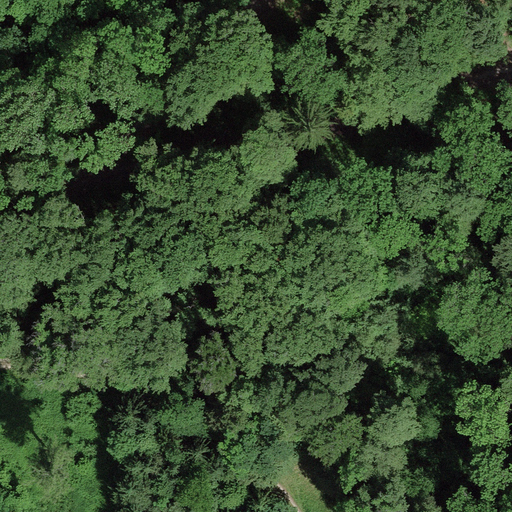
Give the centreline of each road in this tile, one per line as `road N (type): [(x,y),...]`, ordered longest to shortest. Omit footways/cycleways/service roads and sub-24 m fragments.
road 1 (track): [(458,86),(64,190),(0,229)]
road 2 (track): [(299,511),(231,443),(128,379),(61,359),(0,354)]
road 3 (track): [(252,0),(64,190)]
